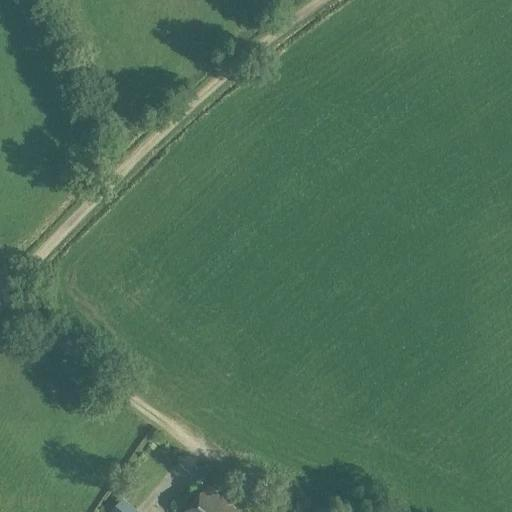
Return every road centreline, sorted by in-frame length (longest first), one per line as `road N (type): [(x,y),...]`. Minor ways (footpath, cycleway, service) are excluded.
road 1 (track): [(324,0),(6,289)]
road 2 (track): [(348,511),(187,440),(91,370),(6,289)]
